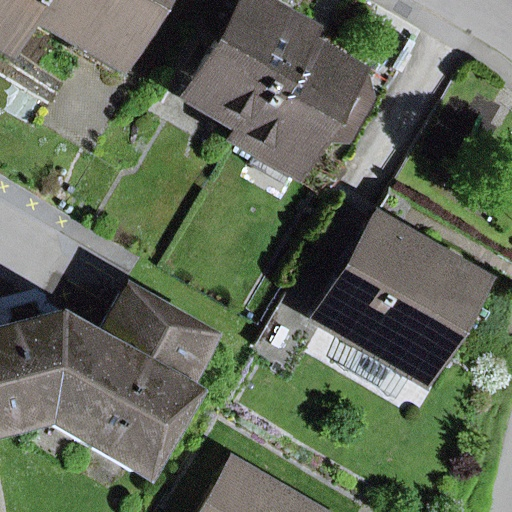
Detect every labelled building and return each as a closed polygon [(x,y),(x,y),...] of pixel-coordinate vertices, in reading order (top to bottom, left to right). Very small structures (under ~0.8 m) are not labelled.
[(81,29),(109,45),(135,0),(0,0),(0,26),(12,6),(73,41),(81,29)] [(212,117),(234,130),(228,141),(229,141),(296,28),(249,0),(205,0),(197,14),(222,29),(187,88),(206,97),(212,117)] [(359,79),(292,39),(298,28),(296,28),(229,141),(254,156),(270,151),(291,163),(304,140),(336,141),(363,96),(359,79)] [(412,377),(468,283),(432,262),(424,248),(409,248),(368,225),(313,318),(356,343),(407,374),(412,377)] [(168,390),(198,339),(121,293),(94,339),(35,304),(0,313),(0,425),(35,417),(130,472),(176,395),(168,390)] [(392,400),(407,374),(356,343),(340,370),(392,400)] [(304,511),(227,466),(200,511),(304,511)]
